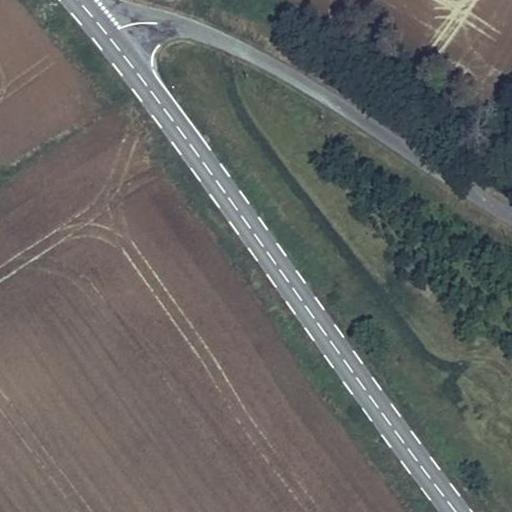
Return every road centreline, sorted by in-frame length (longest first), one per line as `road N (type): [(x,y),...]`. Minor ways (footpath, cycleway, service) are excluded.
road 1 (secondary): [(113,35),(458,511)]
road 2 (residential): [(113,35),(141,21),(191,26),(256,51),(511,215)]
